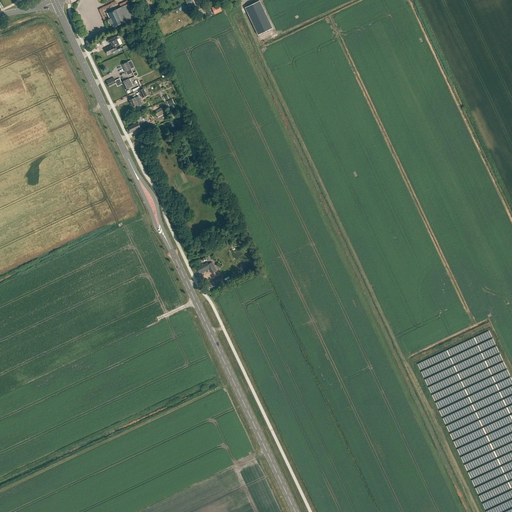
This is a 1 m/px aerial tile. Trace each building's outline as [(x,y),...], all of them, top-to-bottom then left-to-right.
[(147,1),(142,4),(144,10),(150,7),(147,1)] [(246,7),(258,35),(272,28),(259,1),(246,7)] [(113,25),(114,28),(135,18),(129,3),(107,13),(109,19),(107,20),(110,26),(113,25)] [(210,8),(214,14),(221,11),(218,4),(210,8)] [(117,33),(107,38),(109,43),(111,42),(117,39),(120,38),(117,33)] [(112,45),(105,49),(108,55),(112,52),(113,54),(122,50),(120,45),(117,39),(111,42),(112,45)] [(122,65),(126,72),(131,69),(128,62),(122,65)] [(122,84),(125,90),(132,86),(129,79),(121,82),(120,78),(115,81),(113,78),(107,81),(108,82),(107,82),(109,87),(116,84),(117,87),(122,84)] [(130,100),(133,107),(138,104),(138,106),(142,104),(139,96),(135,98),(130,100)] [(154,112),(158,118),(165,114),(162,107),(154,112)] [(177,121),(180,126),(187,122),(184,117),(177,121)] [(141,126),(145,132),(152,129),(148,122),(141,126)] [(128,127),(131,132),(141,128),(138,123),(128,127)] [(202,266),(197,269),(200,274),(205,271),(210,269),(210,270),(212,273),(216,271),(212,262),(208,264),(207,263),(204,265),(203,264),(201,265),(202,266)] [(218,279),(213,282),(217,288),(224,284),(221,279),(219,281),(218,279)]
